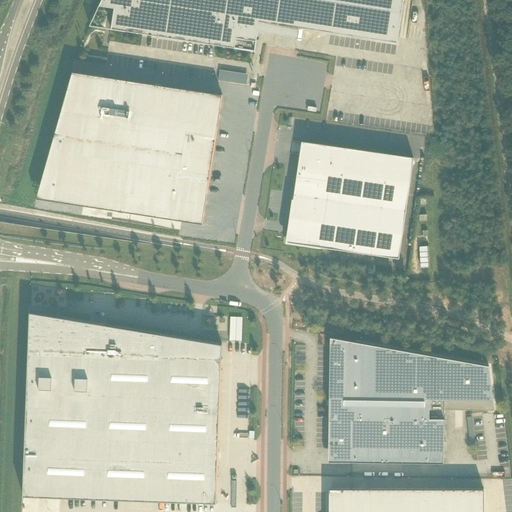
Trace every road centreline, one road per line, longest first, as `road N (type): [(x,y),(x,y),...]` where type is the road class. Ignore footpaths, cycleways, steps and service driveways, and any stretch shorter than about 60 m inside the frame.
road 1 (unclassified): [(126,275),(261,299),(268,307),(275,511)]
road 2 (unknown): [(284,461),(481,468),(480,415)]
road 3 (unknown): [(271,80),(239,295)]
road 4 (track): [(492,0),(511,164)]
road 5 (unknown): [(273,65),(112,42)]
